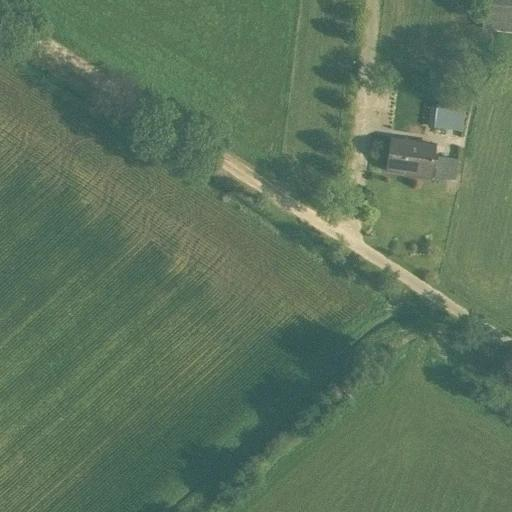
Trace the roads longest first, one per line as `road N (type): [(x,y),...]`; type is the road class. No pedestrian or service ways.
road 1 (track): [(0,9),(350,230)]
road 2 (unclassified): [(511,335),(350,230)]
